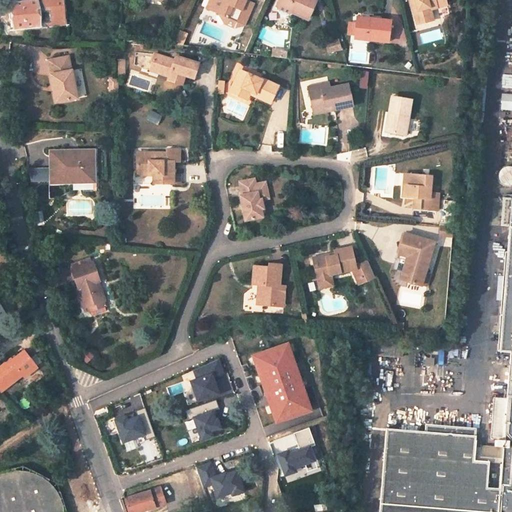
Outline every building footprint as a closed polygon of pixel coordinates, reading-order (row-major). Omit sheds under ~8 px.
[(65,24),(62,0),(30,0),(24,1),(12,2),(15,28),(41,25),(39,11),(52,10),(53,25),(65,24)] [(209,0),(206,8),(211,10),(215,0),(209,0)] [(247,0),(246,0),(215,0),(211,10),(228,17),(225,24),(234,28),(237,21),(247,0)] [(244,24),(254,3),(247,0),(237,21),(244,24)] [(308,19),(316,0),(278,0),(280,0),(276,7),(279,15),(284,18),(291,15),(292,13),(308,19)] [(446,6),(444,0),(410,0),(416,24),(432,20),(430,10),(446,6)] [(388,42),(390,21),(371,19),(371,24),(356,22),(354,38),(388,42)] [(187,34),(179,31),(173,45),(182,46),(187,34)] [(287,58),(288,51),(273,49),(272,56),(287,58)] [(175,62),(172,61),(163,58),(154,55),(152,60),(150,66),(159,69),(158,73),(167,77),(166,81),(177,84),(179,80),(180,76),(186,77),(194,80),(199,65),(176,58),(175,62)] [(79,99),(74,71),(73,71),(70,56),(51,60),(54,74),(53,74),(53,75),(58,103),(79,99)] [(144,58),(141,68),(149,71),(150,66),(152,60),(144,58)] [(262,79),(240,69),(232,86),(241,90),(238,95),(247,99),(251,91),(259,94),(258,96),(270,102),(278,85),(262,77),(262,79)] [(179,80),(177,84),(183,86),(186,77),(180,76),(179,80)] [(353,106),(349,84),(331,87),(330,87),(321,89),(320,84),(308,87),(313,109),(334,105),(335,110),(353,106)] [(241,90),(232,86),(230,91),(238,95),(241,90)] [(118,103),(118,89),(109,89),(109,103),(118,103)] [(412,100),(391,96),(389,113),(392,113),(389,132),(406,135),(412,100)] [(314,115),(335,110),(334,105),(313,109),(314,115)] [(511,511),(511,148),(511,155),(511,197),(511,198),(509,226),(511,225),(511,322),(510,352),(506,397),(492,396),(489,437),(494,437),(494,445),(501,446),(497,487),(487,487),(488,461),(472,460),(474,427),(424,423),(423,430),(384,427),(377,511),(511,511)] [(137,154),(137,172),(154,172),(154,177),(154,186),(181,186),(181,178),(174,177),(174,163),(177,163),(177,150),(167,150),(167,155),(137,154)] [(92,167),(91,152),(77,152),(77,157),(70,157),(71,155),(52,155),(53,182),(73,182),(73,180),(94,180),(94,167),(92,167)] [(492,178),(504,188),(511,178),(511,175),(502,167),(492,178)] [(406,175),(405,186),(404,199),(407,199),(408,187),(411,187),(412,176),(406,175)] [(432,196),(434,178),(412,176),(411,187),(408,187),(407,199),(410,199),(417,200),(423,201),(422,211),(439,213),(441,196),(432,196)] [(243,181),(246,194),(243,195),(248,219),(265,215),(264,207),(266,206),(264,197),(262,189),(269,188),(267,180),(258,182),(257,178),(243,181)] [(269,188),(262,189),(264,197),(271,194),(269,188)] [(498,351),(510,352),(511,322),(511,225),(509,226),(508,225),(498,351)] [(433,244),(404,235),(398,255),(407,258),(412,259),(405,282),(420,287),(433,244)] [(336,257),(328,259),(327,256),(313,259),(319,282),(332,279),(331,276),(353,271),(357,279),(363,276),(366,284),(376,279),(369,263),(356,269),(351,248),(335,252),(336,257)] [(412,259),(407,258),(400,280),(405,282),(412,259)] [(98,282),(100,282),(92,262),(80,266),(95,304),(105,300),(98,282)] [(80,266),(72,269),(80,288),(81,288),(88,305),(95,304),(80,266)] [(281,288),(282,267),(275,267),(269,266),(268,269),(254,268),(252,286),(262,287),(261,291),(259,293),(258,302),(271,304),(271,308),(284,309),(286,289),(281,288)] [(366,284),(363,276),(357,279),(360,286),(366,284)] [(80,288),(78,289),(85,306),(88,305),(81,288),(80,288)] [(97,309),(107,306),(105,300),(95,304),(97,309)] [(352,352),(402,357),(403,344),(351,341),(352,352)] [(277,418),(309,407),(286,342),(254,353),(277,418)] [(0,392),(23,374),(25,377),(35,368),(24,352),(13,361),(11,359),(0,367),(0,392)] [(184,377),(193,398),(215,389),(207,368),(184,377)] [(113,409),(122,435),(142,427),(132,402),(113,409)] [(188,411),(196,435),(214,429),(206,405),(188,411)] [(270,449),(278,468),(307,456),(300,437),(270,449)] [(211,493),(237,484),(230,462),(203,472),(211,493)] [(63,511),(61,500),(58,493),(53,487),(47,481),(35,474),(27,472),(14,472),(9,472),(0,475),(0,511),(63,511)] [(128,511),(139,511),(166,503),(160,487),(124,499),(128,511)]
